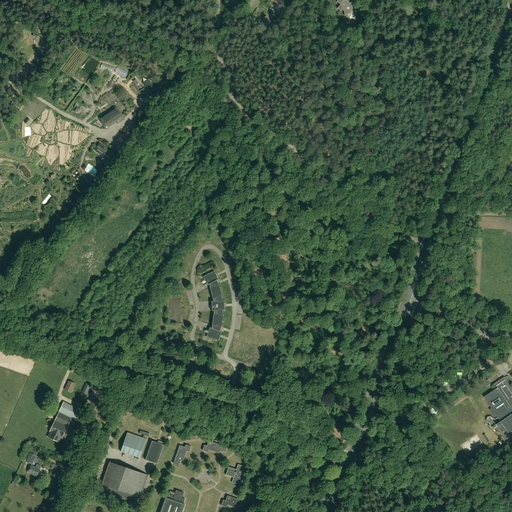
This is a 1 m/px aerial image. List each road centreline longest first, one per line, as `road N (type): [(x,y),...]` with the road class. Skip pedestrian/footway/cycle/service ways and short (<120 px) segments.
road 1 (track): [(0,320),(302,434)]
road 2 (secondary): [(424,248),(511,8)]
road 3 (unclassified): [(424,248),(228,99)]
road 4 (unclassified): [(228,99),(164,51),(85,19)]
road 5 (secondary): [(349,456),(404,303)]
